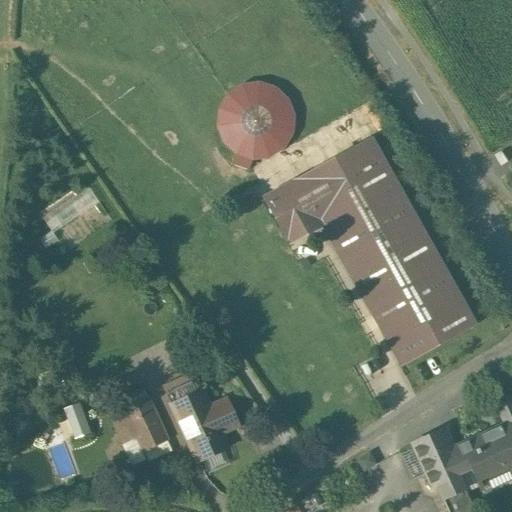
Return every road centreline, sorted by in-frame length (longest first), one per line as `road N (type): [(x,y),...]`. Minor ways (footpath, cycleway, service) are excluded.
road 1 (tertiary): [(348,0),(382,41),(511,265)]
road 2 (unclassified): [(511,345),(419,397),(250,511)]
